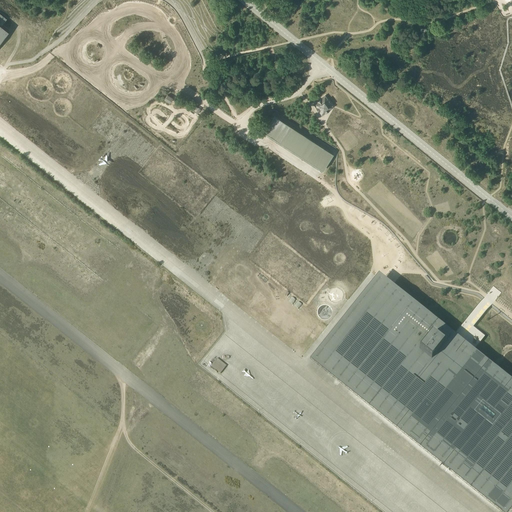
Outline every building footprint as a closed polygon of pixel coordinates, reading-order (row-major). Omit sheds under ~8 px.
[(0,41),(9,30),(2,25),(7,19),(0,13),(0,41)] [(173,98),(168,94),(164,99),(170,103),(173,98)] [(325,95),(313,103),(323,115),(325,113),(332,108),(334,107),(325,95)] [(322,171),(333,153),(274,114),(262,132),(322,171)] [(308,363),(492,511),(511,511),(511,379),(389,287),(376,277),(308,363)]
